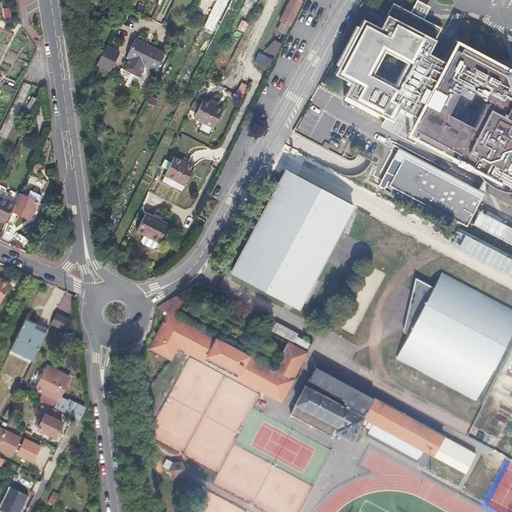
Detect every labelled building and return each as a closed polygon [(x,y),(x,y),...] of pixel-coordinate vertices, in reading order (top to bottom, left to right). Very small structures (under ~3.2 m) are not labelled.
[(301,0),(299,0),(289,0),(279,20),(289,25),(301,0)] [(405,110),(420,118),(409,139),(474,173),(491,184),(488,189),(502,196),(509,201),(511,202),(511,72),(496,71),(454,49),(447,62),(428,51),(440,28),(420,18),(425,6),(417,2),(411,13),(391,3),(379,26),(362,17),(333,72),(350,82),(343,95),(398,123),(405,110)] [(10,7),(4,8),(6,21),(12,20),(10,7)] [(164,52),(136,38),(127,55),(129,56),(123,67),(139,75),(145,64),(155,69),(164,52)] [(271,38),(266,51),(276,54),(280,41),(271,38)] [(119,52),(106,45),(97,64),(110,71),(119,52)] [(257,55),(253,61),(268,69),(272,63),(257,55)] [(222,108),(203,99),(193,117),(213,127),(222,108)] [(432,169),(395,150),(392,156),(400,160),(388,182),(468,225),(482,197),(475,193),(470,195),(461,191),(460,186),(453,182),(452,183),(444,179),(443,176),(439,174),(436,176),(432,169)] [(193,167),(173,156),(160,182),(180,191),(193,167)] [(356,208),(286,171),(230,275),(300,312),(356,208)] [(25,197),(36,202),(39,195),(29,190),(25,197)] [(25,197),(20,194),(12,211),(20,214),(28,218),(36,202),(25,197)] [(13,204),(0,198),(0,221),(1,220),(5,222),(13,204)] [(167,224),(144,212),(135,230),(157,242),(167,224)] [(511,331),(511,313),(441,275),(434,288),(417,277),(414,292),(417,293),(407,332),(411,334),(398,356),(477,397),(511,331)] [(0,302),(8,285),(0,281),(0,302)] [(57,312),(51,324),(65,331),(71,319),(57,312)] [(292,380),(282,375),(273,370),(168,314),(150,348),(170,359),(177,346),(280,402),(292,380)] [(30,323),(25,320),(11,349),(33,360),(45,334),(33,328),(34,325),(30,323)] [(282,375),(296,349),(287,344),(273,370),(282,375)] [(296,349),(282,375),(292,380),(306,354),(296,349)] [(69,376),(47,366),(41,377),(63,388),(66,383),(69,376)] [(349,401),(345,408),(363,418),(374,398),(316,367),(309,380),(349,401)] [(58,398),(63,389),(63,388),(41,377),(35,389),(42,393),(38,401),(48,405),(59,411),(79,421),(85,410),(68,401),(67,403),(63,400),(58,398)] [(351,441),(363,418),(345,408),(304,386),(289,414),(333,437),(335,433),(351,441)] [(476,452),(374,398),(363,418),(373,423),(367,434),(416,461),(423,452),(465,473),(476,452)] [(45,413),(44,412),(36,427),(53,436),(57,428),(60,421),(56,419),(59,411),(48,405),(45,413)] [(19,437),(6,431),(0,427),(0,449),(10,455),(15,446),(19,437)] [(316,447),(315,466),(327,466),(328,447),(316,447)] [(31,460),(21,456),(18,461),(29,466),(31,460)] [(162,466),(168,470),(171,465),(172,463),(166,459),(162,466)] [(179,465),(171,465),(168,470),(168,471),(172,478),(179,478),(183,471),(179,465)] [(19,511),(27,495),(9,486),(0,503),(0,510),(3,511),(19,511)]
